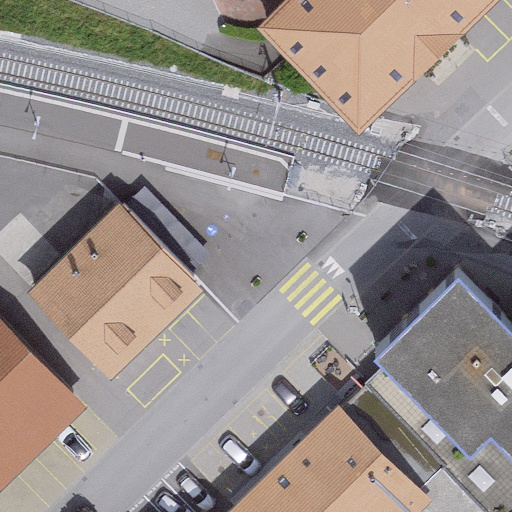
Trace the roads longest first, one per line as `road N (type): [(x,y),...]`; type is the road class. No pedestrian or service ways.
road 1 (residential): [(96,511),(400,218)]
road 2 (residential): [(400,218),(511,122)]
